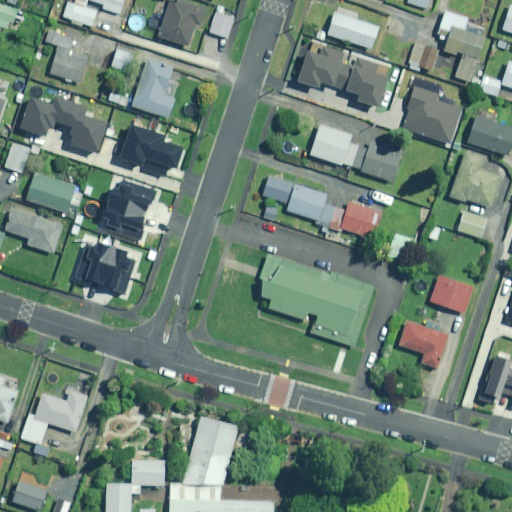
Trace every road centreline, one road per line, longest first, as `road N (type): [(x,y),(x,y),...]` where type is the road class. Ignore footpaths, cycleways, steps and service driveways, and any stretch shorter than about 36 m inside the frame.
road 1 (residential): [(158,359),(277,0)]
road 2 (residential): [(158,359),(511,453)]
road 3 (residential): [(0,305),(158,359)]
